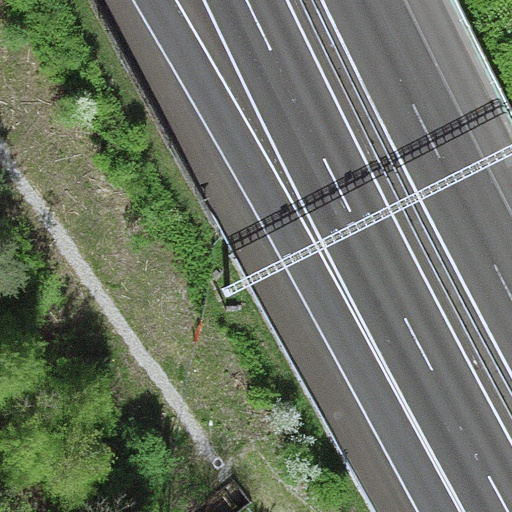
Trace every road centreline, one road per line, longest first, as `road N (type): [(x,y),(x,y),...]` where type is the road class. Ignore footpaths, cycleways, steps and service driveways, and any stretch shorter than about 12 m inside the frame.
road 1 (motorway): [(141,0),(430,511)]
road 2 (motorway): [(249,0),(511,508)]
road 3 (motorway): [(511,262),(380,0)]
